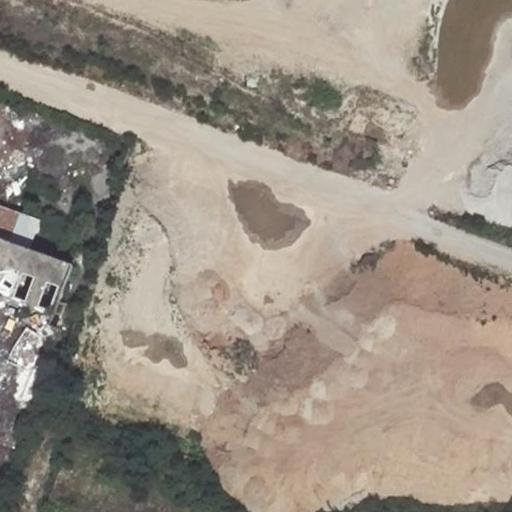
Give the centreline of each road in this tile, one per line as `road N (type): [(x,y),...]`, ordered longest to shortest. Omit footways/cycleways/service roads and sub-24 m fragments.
road 1 (track): [(511,255),(0,69)]
road 2 (unknown): [(511,212),(374,205)]
